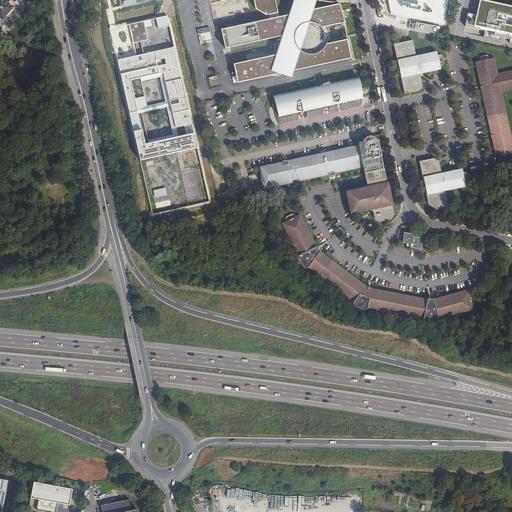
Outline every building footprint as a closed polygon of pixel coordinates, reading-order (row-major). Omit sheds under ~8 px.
[(11,0),(0,0),(0,23),(2,26),(19,6),(11,0)] [(225,47),(284,35),(283,34),(285,34),(283,39),(279,54),(233,64),(237,82),(272,75),(275,75),(277,75),(280,75),(282,73),(284,72),(285,71),(286,69),(287,67),(291,68),(290,71),(324,64),(349,58),(345,39),(325,43),(326,41),(326,40),(326,37),(326,35),(326,34),(325,32),(324,30),(323,28),(322,27),(342,22),(338,3),(313,9),(289,13),(279,15),(275,0),(253,0),(256,7),(266,14),(269,14),(270,18),(221,29),(225,47)] [(293,0),(289,13),(313,9),(315,0),(293,0)] [(448,0),(387,0),(391,14),(443,25),(448,0)] [(484,1),(479,0),(476,15),(468,13),(465,26),(485,30),(484,34),(484,38),(500,41),(501,37),(510,39),(509,43),(511,43),(511,7),(490,2),(484,1)] [(199,5),(204,26),(212,24),(207,3),(199,5)] [(169,26),(166,16),(162,17),(156,18),(159,29),(169,26)] [(141,42),(148,40),(145,27),(152,26),(151,19),(129,24),(134,43),(141,42)] [(412,41),(395,45),(406,94),(419,91),(423,88),(420,75),(442,70),(441,67),(443,65),(444,63),(445,62),(445,61),(445,59),(444,57),(443,56),(441,54),(440,54),(438,54),(437,50),(415,55),(412,41)] [(136,56),(117,60),(140,160),(197,147),(174,47),(143,54),(136,56)] [(489,118),(508,114),(503,91),(511,88),(511,70),(499,73),(495,57),(490,58),(489,54),(479,57),(480,60),(476,61),(481,85),(489,118)] [(336,103),(340,101),(358,98),(354,78),(330,83),(322,86),(322,85),(275,95),(272,99),(274,101),(272,102),(274,108),(275,108),(277,115),(297,111),(302,112),(306,109),(332,103),(336,103)] [(511,149),(511,134),(508,114),(489,118),(496,153),(499,152),(500,155),(502,157),(509,155),(510,153),(510,150),(511,149)] [(361,144),(359,145),(324,152),(328,173),(329,172),(331,171),(332,171),(333,172),(362,166),(363,166),(364,173),(384,168),(380,148),(380,145),(381,141),(372,142),(371,134),(362,137),(363,139),(363,140),(363,141),(362,143),(361,144)] [(324,152),(288,160),(260,166),(261,172),(261,173),(261,176),(261,179),(261,178),(263,180),(263,183),(264,187),(293,181),(294,180),(296,179),(298,180),(328,173),(324,152)] [(435,158),(421,161),(430,203),(438,209),(450,206),(446,192),(467,187),(466,183),(468,182),(470,180),(471,179),(471,177),(470,175),(470,174),(469,173),(467,172),(466,172),(464,172),(463,168),(442,172),(440,161),(435,158)] [(384,168),(364,173),(367,185),(366,187),(347,191),(351,212),(369,209),(373,211),(375,218),(379,221),(390,218),(395,215),(384,168)] [(323,282),(329,286),(341,270),(336,266),(336,265),(330,260),(329,261),(318,252),(319,252),(316,246),(315,247),(310,234),(307,227),(300,214),(296,216),(295,214),(292,213),(287,215),(286,218),(287,221),(282,222),(288,236),(290,235),(292,242),(291,242),(297,255),(295,259),(302,268),(306,269),(306,268),(318,278),(319,276),(324,281),(323,282)] [(412,235),(402,234),(402,235),(401,242),(402,244),(409,245),(409,248),(420,249),(421,239),(411,238),(412,235)] [(367,309),(395,315),(399,295),(370,290),(370,289),(364,287),(363,288),(341,270),(329,286),(350,303),(353,308),(362,312),(367,310),(367,309)] [(434,300),(426,299),(412,297),(413,296),(405,295),(405,296),(399,295),(395,315),(402,316),(402,314),(409,315),(408,317),(423,319),(422,320),(427,323),(436,322),(442,318),(476,309),(475,304),(479,300),(477,295),(472,294),(471,290),(434,300)] [(0,478),(0,511),(3,511),(9,481),(0,478)] [(37,510),(49,511),(55,511),(57,503),(69,505),(72,489),(33,482),(30,497),(39,499),(37,510)] [(130,498),(102,504),(104,511),(138,511),(137,508),(132,509),(130,498)]
